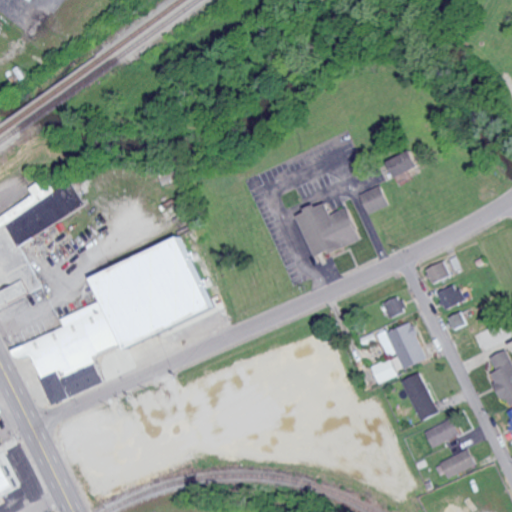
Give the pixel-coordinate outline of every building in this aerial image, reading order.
[(392,161),(399,176),(422,165),(415,149),(392,161)] [(22,246),(89,204),(75,181),(59,191),(56,186),(44,193),(43,192),(0,219),(0,310),(31,291),(29,287),(43,279),(22,246)] [(372,214),(392,204),(383,184),(363,194),(372,214)] [(320,258),(301,214),(327,202),(333,216),(349,209),(363,239),(320,258)] [(185,235),(96,277),(131,350),(220,308),(185,235)] [(454,275),(448,260),(429,269),(436,283),(454,275)] [(441,291),(447,308),(467,302),(461,284),(441,291)] [(402,295),(386,302),(393,318),(409,311),(402,295)] [(470,324),(464,311),(451,317),(457,330),(470,324)] [(382,383),(402,375),(400,370),(430,359),(415,321),(382,333),(391,359),(375,365),(382,383)] [(511,351),(511,349),(494,357),(500,370),(495,373),(510,407),(511,406),(511,351)] [(423,421),(442,413),(423,372),(405,381),(423,421)] [(463,433),(455,417),(427,430),(435,447),(463,433)] [(451,479),(479,464),(470,448),(442,462),(451,479)] [(0,500),(20,491),(4,454),(0,455),(0,500)]
